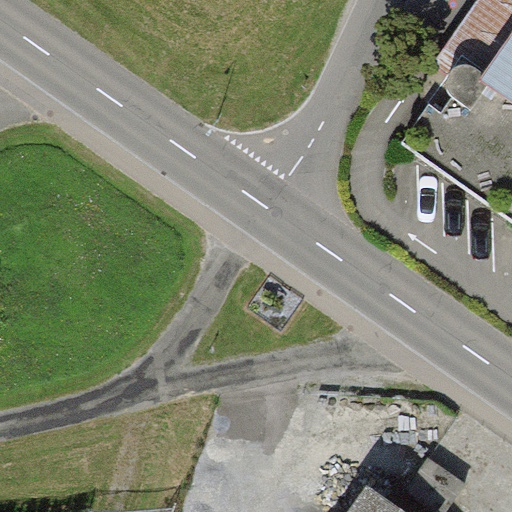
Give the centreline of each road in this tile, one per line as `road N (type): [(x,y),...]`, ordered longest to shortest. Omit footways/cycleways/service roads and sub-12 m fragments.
road 1 (track): [(0,420),(140,392),(271,208)]
road 2 (tertiary): [(0,21),(271,208)]
road 3 (tertiary): [(271,208),(511,380)]
road 4 (track): [(140,392),(384,345),(414,311)]
road 5 (unclassified): [(381,0),(323,124),(271,208)]
